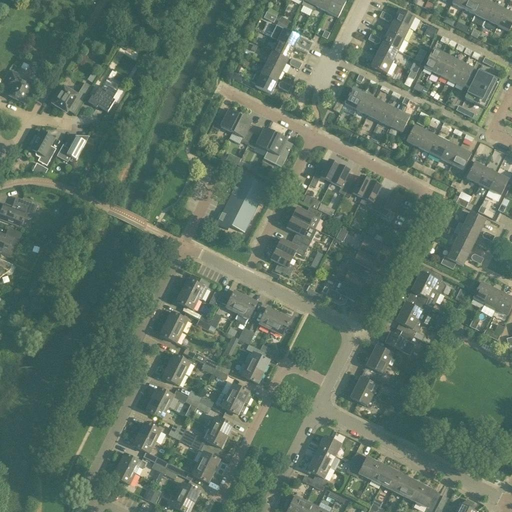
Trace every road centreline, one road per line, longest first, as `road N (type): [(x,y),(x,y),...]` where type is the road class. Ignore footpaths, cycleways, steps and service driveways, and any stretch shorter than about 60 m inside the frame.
road 1 (residential): [(346,332),(358,326),(426,191),(310,135)]
road 2 (residential): [(187,243),(146,328),(145,375),(91,478),(97,505)]
road 3 (residential): [(250,511),(221,495),(284,364),(327,385)]
road 4 (residential): [(511,505),(317,406)]
road 5 (residential): [(310,135),(244,273)]
